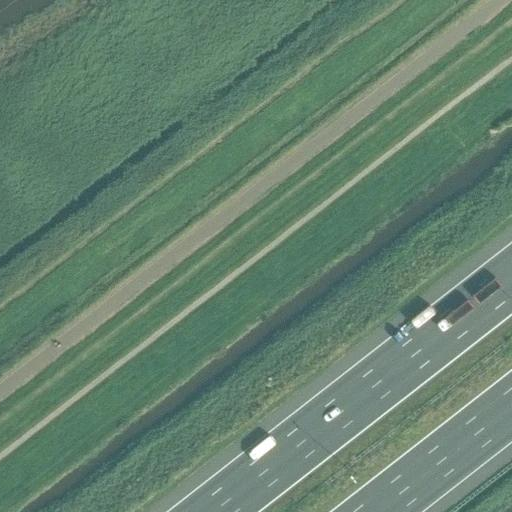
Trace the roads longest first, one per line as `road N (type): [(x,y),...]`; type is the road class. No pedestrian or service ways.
road 1 (unknown): [(0,463),(511,59)]
road 2 (motorway): [(511,280),(218,511)]
road 3 (motorway): [(378,511),(511,407)]
